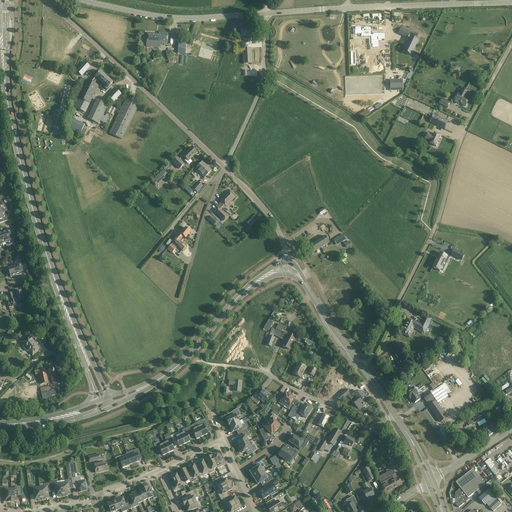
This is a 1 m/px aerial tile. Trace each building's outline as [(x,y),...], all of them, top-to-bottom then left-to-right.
[(354,31),(353,31),(353,35),(354,35),(360,35),(360,38),(361,38),(361,39),(365,39),(365,38),(370,38),(371,45),(372,45),(372,49),(378,48),(378,42),(385,41),(385,34),(377,34),(377,33),(373,33),(373,34),(371,34),(371,27),(369,27),(369,26),(366,26),(366,27),(359,28),(359,27),(356,27),(356,28),(354,28),(355,31),(354,31)] [(250,40),(250,30),(242,30),(243,41),(250,40)] [(168,33),(159,32),(159,34),(147,33),(146,46),(151,47),(151,43),(155,44),(155,47),(160,47),(160,45),(167,45),(168,33)] [(410,37),(405,48),(412,52),(418,41),(410,37)] [(179,42),(177,54),(185,55),(186,43),(179,42)] [(252,64),(251,48),(242,49),(243,64),(252,64)] [(174,58),(172,50),(166,52),(168,60),(174,58)] [(89,67),(84,62),(76,71),(81,76),(89,67)] [(92,79),(89,81),(94,83),(98,79),(101,82),(106,77),(100,71),(98,74),(97,73),(92,79)] [(112,83),(106,77),(101,82),(104,84),(105,85),(103,87),(107,90),(111,86),(110,85),(112,83)] [(82,78),(80,81),(84,83),(73,107),(85,113),(98,86),(82,78)] [(402,81),(390,81),(390,89),(402,88),(402,81)] [(469,92),(464,89),(461,95),(458,93),(454,100),(455,101),(455,102),(459,104),(459,103),(466,107),(469,100),(466,98),(469,92)] [(120,94),(115,90),(108,97),(113,102),(120,94)] [(139,105),(126,99),(110,134),(122,140),(139,105)] [(450,103),(442,99),(439,104),(448,108),(450,103)] [(99,124),(107,108),(108,109),(109,106),(96,100),(87,119),(99,124)] [(115,109),(110,106),(107,112),(112,115),(115,109)] [(431,120),(430,122),(433,124),(445,129),(448,121),(437,116),(437,117),(433,115),(431,120)] [(82,130),(84,125),(70,118),(66,127),(80,134),(81,132),(84,133),(85,131),(82,130)] [(434,135),(428,133),(425,140),(431,143),(430,144),(436,147),(441,136),(435,133),(434,135)] [(191,148),(183,156),(186,159),(185,161),(189,165),(192,162),(190,160),(196,153),(191,148)] [(184,164),(175,156),(171,161),(179,169),(184,164)] [(211,171),(202,162),(196,169),(205,178),(211,171)] [(151,181),(155,186),(167,175),(163,170),(151,181)] [(203,186),(198,182),(192,189),(197,193),(203,186)] [(222,202),(217,207),(219,208),(221,210),(225,206),(226,207),(235,198),(230,193),(229,191),(220,200),(222,202)] [(219,208),(215,212),(224,221),(228,217),(221,210),(219,208)] [(2,216),(2,214),(0,214),(0,223),(5,222),(8,221),(7,216),(5,215),(2,216)] [(252,217),(245,224),(249,227),(256,221),(252,217)] [(182,230),(175,238),(176,239),(179,241),(181,238),(183,236),(185,238),(190,232),(186,229),(185,228),(183,231),(182,230)] [(2,232),(5,243),(8,242),(8,244),(10,245),(14,244),(12,235),(9,236),(7,230),(2,232)] [(346,240),(343,234),(333,240),(336,245),(346,240)] [(316,242),(320,248),(329,243),(325,236),(316,242)] [(167,238),(163,243),(167,246),(168,246),(172,241),(167,238)] [(173,243),(167,250),(172,253),(174,251),(176,248),(174,247),(176,245),(177,246),(178,246),(182,250),(186,246),(181,242),(182,241),(183,239),(181,238),(179,241),(176,239),(173,243)] [(312,253),(320,248),(316,242),(308,247),(312,253)] [(454,250),(451,255),(462,261),(464,255),(454,250)] [(440,253),(439,257),(438,256),(437,259),(433,267),(440,271),(445,262),(447,263),(450,258),(440,253)] [(15,264),(13,265),(16,276),(21,274),(19,269),(22,268),(20,260),(16,262),(15,263),(15,264)] [(333,264),(325,268),(327,273),(335,270),(333,264)] [(11,278),(16,276),(13,265),(8,267),(7,266),(4,267),(6,273),(9,272),(11,278)] [(329,278),(325,280),(327,283),(326,283),(328,287),(327,287),(331,292),(334,295),(336,297),(340,295),(339,292),(337,288),(338,288),(335,283),(334,283),(332,280),(331,280),(329,278)] [(25,302),(21,291),(16,292),(17,296),(13,297),(12,293),(8,294),(12,306),(25,302)] [(404,330),(403,334),(409,337),(414,329),(415,326),(426,332),(427,328),(430,323),(431,323),(433,320),(432,319),(426,316),(422,324),(410,318),(408,321),(407,321),(403,329),(404,330)] [(273,322),(269,320),(265,327),(264,328),(269,331),(273,322)] [(277,327),(276,329),(275,330),(283,333),(282,334),(286,336),(286,337),(289,339),(290,340),(289,342),(293,344),(296,338),(295,337),(296,334),(292,332),(290,335),(288,334),(289,333),(284,331),(286,328),(279,324),(277,327)] [(275,330),(276,329),(272,328),(270,333),(267,332),(265,337),(268,338),(266,345),(271,347),(275,337),(273,337),(274,335),(284,340),(281,346),(289,350),(293,344),(289,342),(290,340),(289,339),(286,337),(286,336),(282,334),(283,333),(275,330)] [(21,342),(24,346),(23,347),(27,352),(28,351),(32,355),(39,349),(33,341),(33,340),(31,337),(30,338),(28,336),(21,342)] [(447,338),(442,343),(446,347),(451,342),(447,338)] [(306,367),(298,363),(292,373),(301,378),(306,367)] [(45,369),(34,371),(35,375),(39,374),(41,384),(48,383),(46,372),(45,369)] [(242,382),(229,380),(229,385),(234,385),(233,392),(241,392),(242,382)] [(511,391),(511,385),(511,386),(505,390),(502,391),(505,396),(507,394),(511,391)] [(18,389),(16,389),(16,390),(18,389),(20,395),(22,395),(22,399),(28,397),(28,398),(30,398),(31,402),(38,401),(35,388),(29,389),(29,390),(27,390),(27,387),(18,389)] [(415,403),(421,399),(418,394),(414,388),(406,393),(410,400),(412,399),(415,403)] [(349,393),(346,389),(343,392),(342,391),(340,392),(341,393),(337,397),(340,401),(341,401),(341,402),(344,399),(344,398),(347,396),(351,400),(358,409),(365,403),(363,400),(365,398),(359,392),(355,396),(353,398),(349,394),(349,393)] [(56,390),(41,393),(42,399),(57,396),(56,390)] [(270,395),(264,390),(260,395),(257,392),(253,397),(253,396),(251,399),(257,404),(259,402),(261,401),(264,403),(267,399),(267,400),(270,395)] [(285,393),(278,404),(281,405),(284,407),(285,405),(291,395),(288,393),(287,394),(285,393)] [(423,397),(426,401),(433,397),(430,393),(423,397)] [(285,405),(284,407),(286,408),(289,410),(295,399),(293,398),(293,397),(291,395),(285,405)] [(430,407),(441,423),(447,418),(436,402),(429,406),(430,407)] [(293,416),(292,418),(296,421),(297,419),(298,419),(300,415),(306,418),(312,408),(311,408),(311,407),(309,406),(308,406),(304,404),(300,412),(296,410),(294,414),(292,416),(293,416)] [(229,426),(239,421),(237,417),(240,415),(237,409),(231,413),(232,416),(226,419),(226,421),(225,421),(227,425),(228,425),(229,426)] [(267,421),(268,423),(276,430),(278,428),(278,427),(280,425),(274,420),(276,418),(279,415),(273,411),(271,414),(272,415),(267,421)] [(481,419),(478,412),(471,416),(472,417),(466,420),(469,426),(481,419)] [(318,422),(316,424),(325,428),(330,418),(322,414),(318,422)] [(201,422),(196,425),(197,428),(199,431),(202,437),(208,434),(205,428),(208,427),(210,426),(208,422),(207,419),(207,418),(204,419),(204,420),(201,422)] [(241,426),(239,421),(229,426),(230,428),(229,429),(230,430),(230,431),(232,431),(232,432),(238,430),(240,433),(247,430),(244,424),(241,426)] [(268,423),(266,425),(264,423),(262,425),(271,434),(273,432),(274,433),(276,430),(268,423)] [(493,424),(490,426),(488,423),(480,428),(486,438),(494,433),(493,432),(497,429),(493,424)] [(193,426),(187,428),(190,434),(193,433),(196,440),(202,437),(197,428),(194,429),(193,426)] [(190,434),(187,428),(182,431),(183,433),(180,435),(185,444),(190,441),(187,436),(190,434)] [(239,446),(248,442),(246,438),(250,436),(247,430),(240,433),(242,437),(236,440),(236,441),(236,442),(236,443),(236,444),(236,445),(237,445),(238,445),(239,446)] [(341,433),(336,430),(328,442),(333,446),(339,437),(338,437),(341,433)] [(306,439),(312,443),(315,438),(309,434),(306,439)] [(174,435),(170,436),(173,442),(176,441),(179,447),(185,444),(180,435),(175,437),(174,435)] [(300,440),(292,435),(288,441),(299,448),(303,442),(307,445),(309,441),(302,437),(300,440)] [(173,442),(170,436),(165,439),(167,442),(164,444),(168,453),(174,450),(171,444),(173,442)] [(344,442),(344,443),(351,447),(352,448),(354,449),(356,446),(353,444),(355,441),(347,437),(344,442)] [(327,444),(323,441),(318,449),(322,452),(327,444)] [(163,456),(168,453),(164,444),(161,445),(159,442),(153,444),(157,452),(160,450),(163,456)] [(250,446),(248,442),(239,446),(240,448),(239,448),(239,449),(239,450),(239,451),(240,451),(240,452),(241,452),(242,453),(248,450),(250,455),(256,450),(254,445),(250,446)] [(344,443),(341,447),(345,449),(342,454),(347,456),(352,448),(351,447),(344,443)] [(337,446),(332,455),(337,458),(340,453),(343,449),(338,446),(337,446)] [(299,453),(291,447),(288,452),(284,448),(281,452),(279,455),(279,456),(284,459),(283,460),(290,465),(294,459),(295,459),(299,453)] [(138,458),(141,457),(138,449),(133,451),(134,454),(127,456),(128,457),(131,465),(139,461),(138,458)] [(319,456),(315,453),(311,460),(315,463),(319,456)] [(101,460),(99,455),(92,456),(88,457),(89,463),(101,460)] [(212,457),(217,467),(216,467),(217,469),(224,466),(226,464),(224,459),(221,460),(220,458),(219,459),(217,455),(212,457)] [(131,465),(128,457),(122,460),(120,456),(115,458),(118,464),(121,463),(123,468),(131,465)] [(208,472),(208,474),(209,474),(215,472),(214,469),(216,467),(217,467),(212,457),(212,456),(210,457),(209,457),(208,457),(208,458),(207,458),(207,459),(206,459),(208,464),(208,466),(206,467),(208,472)] [(280,462),(275,457),(270,460),(273,466),(280,462)] [(70,465),(72,479),(73,486),(73,487),(77,487),(78,492),(78,493),(83,492),(82,491),(87,491),(85,482),(81,482),(80,477),(76,478),(75,474),(77,474),(75,464),(72,461),(70,465)] [(199,469),(196,470),(199,476),(200,478),(204,476),(208,474),(208,472),(206,467),(203,461),(197,463),(199,467),(198,467),(199,469)] [(108,471),(106,462),(94,465),(96,473),(108,471)] [(254,478),(263,472),(261,469),(265,466),(263,463),(259,466),(250,472),(251,473),(250,474),(252,478),(253,477),(254,478)] [(196,477),(199,476),(196,470),(194,465),(193,466),(192,465),(191,465),(191,466),(190,466),(190,467),(189,467),(188,468),(191,473),(190,473),(191,475),(188,476),(190,480),(191,483),(197,480),(196,477)] [(375,479),(368,467),(362,470),(368,482),(375,479)] [(185,483),(190,480),(188,476),(185,469),(179,472),(181,475),(180,475),(181,478),(178,479),(181,485),(181,486),(182,486),(186,484),(185,483)] [(485,485),(473,469),(456,483),(461,489),(456,493),(455,498),(457,499),(456,504),(459,508),(470,499),(469,498),(485,485)] [(400,484),(393,470),(390,472),(387,473),(378,478),(382,486),(383,487),(381,488),(384,493),(400,484)] [(263,472),(254,478),(258,485),(265,480),(267,483),(273,479),(269,473),(266,476),(263,472)] [(181,485),(178,479),(176,475),(175,475),(174,475),(173,475),(173,476),(172,476),(172,477),(171,477),(173,482),(173,484),(176,490),(178,489),(178,487),(181,486),(181,485)] [(219,490),(230,483),(230,482),(229,481),(228,481),(227,480),(226,479),(223,481),(223,480),(221,481),(219,478),(212,481),(214,486),(216,485),(219,490)] [(61,485),(63,498),(67,496),(67,495),(70,494),(69,487),(73,486),(72,479),(65,480),(65,484),(61,485)] [(274,479),(273,479),(267,483),(265,485),(267,488),(259,493),(264,499),(271,495),(271,496),(277,493),(274,487),(278,485),(274,479)] [(59,497),(63,498),(61,485),(58,485),(56,482),(50,483),(51,490),(55,489),(56,497),(59,496),(59,497)] [(47,490),(51,490),(50,483),(44,484),(43,487),(40,488),(42,501),(46,499),(46,498),(49,498),(47,490)] [(218,495),(221,500),(228,496),(226,494),(228,492),(232,489),(231,488),(231,487),(231,486),(231,484),(230,483),(219,490),(220,492),(218,495)] [(369,489),(366,483),(363,485),(366,491),(360,494),(362,498),(365,497),(367,499),(374,495),(370,489),(369,489)] [(42,501),(40,488),(37,489),(35,485),(29,486),(30,493),(34,493),(35,500),(38,500),(38,501),(42,501)] [(144,488),(148,499),(153,497),(153,499),(157,498),(154,491),(151,492),(149,486),(144,488)] [(8,502),(11,502),(11,490),(8,490),(7,487),(2,487),(1,494),(5,494),(5,501),(8,501),(8,502)] [(14,490),(11,490),(11,502),(14,502),(14,501),(17,501),(17,494),(21,494),(21,487),(15,487),(14,490)] [(143,501),(148,499),(144,488),(140,490),(141,492),(139,492),(140,493),(143,501)] [(184,506),(185,506),(196,502),(195,499),(197,497),(194,490),(187,493),(189,497),(187,498),(187,499),(182,501),(183,502),(182,503),(183,504),(183,505),(184,505),(184,506)] [(494,496),(488,490),(479,499),(485,505),(494,496)] [(143,502),(143,501),(140,493),(137,494),(136,492),(134,493),(138,504),(143,502)] [(139,506),(138,504),(134,493),(132,494),(132,496),(129,497),(130,499),(127,500),(128,503),(130,509),(139,506)] [(228,496),(221,500),(226,509),(228,508),(239,501),(238,500),(237,500),(236,499),(235,498),(235,497),(232,499),(231,498),(229,499),(228,496)] [(282,502),(278,496),(270,500),(272,503),(271,505),(272,505),(267,508),(268,509),(268,510),(268,511),(274,511),(275,511),(278,511),(278,510),(281,508),(279,505),(282,502)] [(357,503),(353,496),(346,500),(348,505),(345,506),(348,511),(356,511),(357,511),(353,505),(357,503)] [(119,497),(117,498),(121,509),(121,511),(122,511),(130,509),(128,503),(125,505),(123,498),(120,499),(119,497)] [(116,511),(121,509),(117,498),(114,499),(115,501),(112,502),(116,511)] [(331,508),(324,498),(320,500),(321,503),(326,511),(331,508)] [(501,504),(497,500),(489,507),(493,511),(501,504)] [(227,511),(235,511),(237,510),(236,510),(241,507),(240,506),(240,505),(240,504),(239,502),(239,501),(228,508),(229,510),(227,511)] [(116,511),(112,502),(107,504),(108,506),(106,506),(107,510),(106,511),(116,511)] [(193,511),(197,511),(201,511),(200,507),(198,507),(196,502),(185,506),(188,511),(190,511),(191,511),(193,511)]
